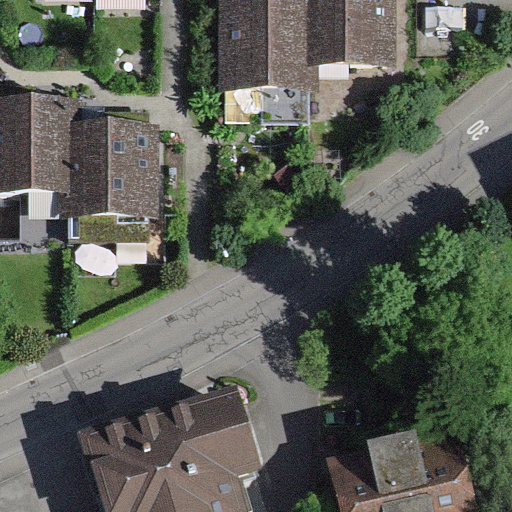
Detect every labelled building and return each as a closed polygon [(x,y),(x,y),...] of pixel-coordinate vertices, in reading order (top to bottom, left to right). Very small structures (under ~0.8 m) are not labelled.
[(308,0),(309,6),(309,72),(396,71),(395,0),(308,0)] [(309,72),(309,6),(223,6),(223,96),(264,96),(264,130),(309,130),(309,72)] [(0,201),(71,201),(71,133),(71,109),(0,108),(0,201)] [(157,133),(71,133),(71,201),(70,224),(157,225),(157,133)] [(252,401),(98,453),(118,511),(252,511),(245,489),(278,478),(252,401)] [(495,511),(481,448),(346,478),(354,511),(495,511)]
